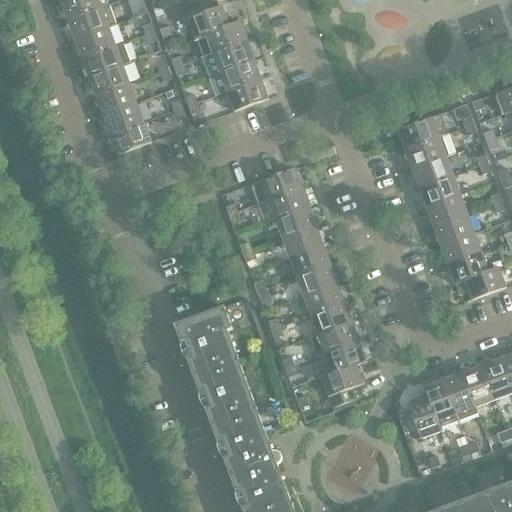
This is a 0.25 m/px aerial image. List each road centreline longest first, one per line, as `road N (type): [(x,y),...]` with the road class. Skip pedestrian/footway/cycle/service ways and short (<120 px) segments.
road 1 (residential): [(511,324),(427,356),(336,116)]
road 2 (residential): [(228,511),(106,198)]
road 3 (residential): [(106,198),(336,116)]
road 4 (tertiary): [(82,511),(0,284)]
road 5 (residential): [(106,198),(32,0)]
road 6 (tertiary): [(0,369),(52,511)]
road 7 (residential): [(336,116),(292,0)]
